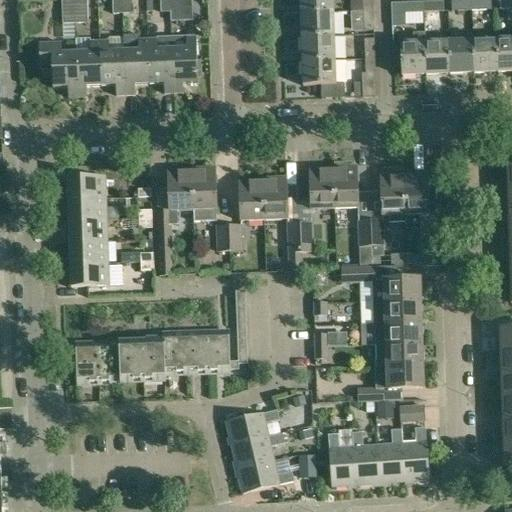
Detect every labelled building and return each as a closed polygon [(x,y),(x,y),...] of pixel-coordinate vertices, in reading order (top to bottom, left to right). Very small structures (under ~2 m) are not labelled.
[(88,24),(86,0),(61,0),(62,25),(88,24)] [(123,15),(122,0),(112,0),(113,15),(123,15)] [(131,0),(122,0),(123,15),(132,15),(131,0)] [(170,13),(170,0),(160,0),(161,14),(170,13)] [(170,0),(170,13),(171,22),(192,21),(191,0),(170,0)] [(300,0),(300,14),(321,13),(333,13),(333,0),(300,0)] [(363,0),(363,12),(374,12),(373,0),(363,0)] [(500,11),(511,10),(511,0),(500,1),(500,11)] [(491,1),(472,2),(472,12),(492,11),(491,1)] [(424,3),(424,13),(444,13),(443,2),(424,3)] [(452,13),(472,12),(472,2),(452,2),(452,13)] [(406,14),(424,13),(424,3),(392,4),(393,28),(406,27),(406,14)] [(374,31),(374,12),(363,12),(364,16),(358,17),(358,23),(364,25),(364,32),(374,31)] [(301,29),(301,38),(334,37),(333,13),(321,13),(300,14),(295,14),(295,29),(301,29)] [(402,77),(427,76),(425,43),(425,33),(414,34),(414,44),(401,44),(402,77)] [(172,38),(172,50),(173,95),(183,95),(182,84),(198,84),(196,39),(186,40),(186,37),(172,38)] [(335,61),(334,37),(301,38),(302,63),(335,61)] [(109,43),(100,43),(100,65),(101,88),(116,87),(116,97),(126,97),(125,79),(124,52),(123,38),(109,38),(109,43)] [(157,41),(148,41),(149,86),(164,85),(164,95),(173,95),(172,50),(172,38),(157,38),(157,41)] [(87,88),(101,88),(100,65),(100,43),(90,43),(90,39),(76,39),(76,54),(78,99),(87,98),(87,88)] [(365,40),(365,60),(375,60),(375,40),(365,40)] [(511,40),(497,41),(498,74),(511,73),(511,40)] [(139,51),(124,52),(125,79),(126,97),(135,97),(135,86),(149,86),(148,41),(138,41),(139,51)] [(497,41),(473,42),(474,75),(498,74),(497,41)] [(473,42),(449,43),(450,76),(474,75),(473,42)] [(449,43),(425,43),(427,76),(450,76),(449,43)] [(40,70),(52,69),(53,89),(68,89),(69,99),(78,99),(76,54),(62,55),(61,45),(39,45),(40,70)] [(375,60),(365,60),(365,65),(366,75),(362,75),(362,99),(376,98),(375,60)] [(335,61),(302,63),(303,87),(321,86),(321,100),(345,99),(344,84),(336,84),(335,61)] [(337,169),(333,170),(335,210),(358,210),(357,169),(353,169),(353,164),(337,165),(337,169)] [(383,218),(387,218),(387,224),(406,224),(406,217),(405,176),(403,176),(403,169),(384,169),(384,176),(381,176),(383,218)] [(218,223),(217,211),(216,170),(192,171),(194,212),(194,224),(218,223)] [(312,211),(335,210),(333,170),(310,170),(312,211)] [(194,212),(192,171),(169,171),(171,212),(156,213),(159,278),(173,277),(171,226),(178,225),(177,213),(194,212)] [(428,175),(405,176),(406,217),(420,216),(422,268),(440,268),(439,255),(442,255),(442,248),(440,194),(428,195),(428,175)] [(69,201),(106,200),(106,177),(68,179),(69,201)] [(286,180),(263,181),(265,222),(288,221),(286,180)] [(265,222),(263,181),(240,182),(242,223),(265,222)] [(139,190),(139,199),(152,199),(151,190),(139,190)] [(106,200),(69,201),(70,223),(107,222),(106,200)] [(152,211),(140,212),(140,221),(153,221),(152,211)] [(153,230),(153,221),(140,221),(140,230),(153,230)] [(108,243),(107,222),(70,223),(71,245),(108,243)] [(372,247),(371,222),(359,223),(359,248),(372,247)] [(371,222),(372,247),(384,247),(383,222),(371,222)] [(300,225),(301,254),(313,254),(312,224),(300,225)] [(289,225),(289,238),(290,263),(286,263),(286,272),(302,271),(301,254),(300,225),(289,225)] [(219,253),(231,253),(230,227),(217,228),(219,253)] [(242,227),(230,227),(231,253),(243,252),(242,227)] [(108,243),(71,245),(71,266),(109,265),(108,243)] [(141,254),(141,263),(154,263),(154,254),(141,254)] [(154,272),(154,263),(141,263),(141,273),(154,272)] [(109,287),(109,265),(71,266),(72,288),(109,287)] [(342,284),(372,284),(375,284),(375,282),(375,270),(342,270),(342,284)] [(420,280),(375,282),(375,284),(372,284),(372,304),(421,303),(420,280)] [(236,293),(237,301),(246,301),(245,293),(236,293)] [(237,301),(237,309),(246,309),(246,301),(237,301)] [(421,303),(372,304),(373,325),(421,324),(421,303)] [(327,304),(314,304),(314,317),(327,317),(327,304)] [(237,309),(237,317),(246,317),(246,309),(237,309)] [(246,325),(246,317),(237,317),(237,325),(246,325)] [(373,325),(374,347),(422,346),(421,324),(373,325)] [(237,325),(238,333),(246,333),(246,325),(237,325)] [(501,352),(511,352),(511,329),(500,330),(501,352)] [(238,333),(238,341),(247,341),(246,333),(238,333)] [(103,346),(104,363),(95,363),(94,346),(76,347),(77,384),(166,381),(165,374),(231,372),(231,371),(239,370),(239,365),(239,362),(238,362),(230,362),(229,335),(211,335),(202,335),(168,336),(169,348),(165,348),(165,344),(146,345),(146,361),(138,361),(138,344),(103,346)] [(315,348),(328,348),(328,336),(315,336),(315,348)] [(238,341),(238,349),(247,349),(247,341),(238,341)] [(374,368),(423,367),(422,346),(374,347),(374,368)] [(328,348),(315,348),(315,360),(328,360),(328,348)] [(238,349),(238,358),(247,357),(247,349),(238,349)] [(502,375),(511,374),(511,352),(501,352),(502,375)] [(374,368),(375,390),(383,390),(423,389),(423,367),(374,368)] [(503,398),(511,397),(511,374),(502,375),(503,398)] [(383,390),(375,390),(358,391),(358,404),(383,403),(383,390)] [(503,421),(511,420),(511,397),(503,398),(503,421)] [(393,404),(377,405),(377,421),(394,421),(393,404)] [(401,408),(402,424),(427,422),(426,406),(401,408)] [(226,423),(232,446),(269,438),(265,424),(280,421),(277,411),(226,423)] [(504,444),(511,443),(511,420),(503,421),(504,444)] [(402,445),(405,483),(429,481),(425,429),(414,430),(415,444),(402,445)] [(392,446),(377,447),(380,485),(405,483),(402,445),(401,431),(390,431),(392,446)] [(351,434),(353,449),(355,486),(380,485),(377,447),(362,448),(361,433),(351,434)] [(283,434),(269,438),(232,446),(237,470),(274,462),(271,448),(285,445),(283,434)] [(355,486),(353,449),(339,450),(338,435),(328,435),(332,488),(355,486)] [(316,459),(300,459),(301,479),(316,478),(316,459)] [(274,462),(237,470),(243,494),(294,483),(292,472),(277,476),(274,462)]
